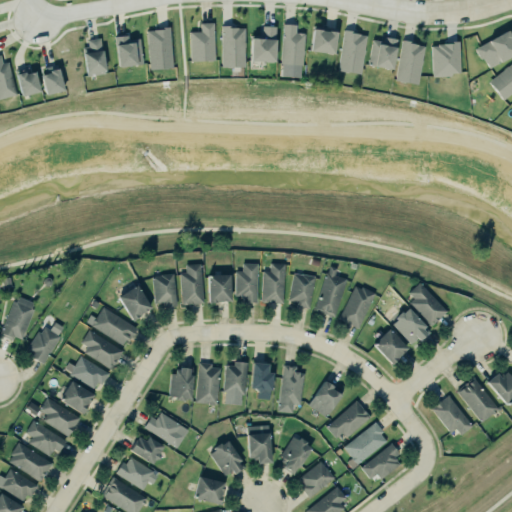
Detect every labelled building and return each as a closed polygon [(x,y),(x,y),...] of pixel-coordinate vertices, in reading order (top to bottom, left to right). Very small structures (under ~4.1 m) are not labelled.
[(147,66),(158,63),(171,64),(167,22),(159,22),(159,24),(151,25),(151,26),(144,27),(147,66)] [(199,23),(211,22),(213,59),(189,61),(187,31),(199,31),(199,23)] [(472,44),(486,37),(485,33),(504,23),(511,37),(511,47),(496,56),(497,58),(487,63),(482,55),(479,57),(472,44)] [(280,77),(301,78),(303,33),(295,32),(296,24),(282,24),(280,77)] [(221,67),(244,66),(244,26),(221,27),(221,67)] [(249,61),(274,62),(275,26),(261,26),(261,35),(250,35),(249,61)] [(311,28),(308,50),(332,53),(334,31),(311,28)] [(360,74),(367,34),(343,30),(337,70),(360,74)] [(140,38),(128,39),(128,35),(115,36),(117,66),(141,65),(140,38)] [(80,47),(85,75),(104,72),(98,37),(85,39),(86,46),(80,47)] [(392,69),(396,39),(383,37),(382,42),(371,40),(368,66),(392,69)] [(395,81),(418,84),(423,44),(400,41),(395,81)] [(432,75),(460,74),(458,43),(431,44),(432,75)] [(0,56),(1,61),(6,60),(15,95),(0,98),(0,56)] [(511,60),(487,80),(501,98),(511,89),(511,60)] [(37,73),(46,71),(46,69),(56,66),(62,90),(43,95),(37,73)] [(12,73),(23,70),(24,72),(33,69),(38,91),(19,96),(12,73)] [(260,269),(258,302),(281,303),(283,261),(267,261),(267,269),(260,269)] [(179,272),(180,304),(202,303),(201,263),(184,264),(185,272),(179,272)] [(235,271),(234,296),(243,296),(242,302),(256,302),(257,263),(242,263),(241,271),(235,271)] [(313,310),(334,316),(346,279),(334,275),(336,268),(327,265),(313,310)] [(288,300),(295,301),(295,306),(309,308),(314,275),(292,273),(288,300)] [(152,274),(153,305),(175,304),(173,274),(152,274)] [(230,301),(230,274),(207,275),(207,302),(230,301)] [(428,325),(407,302),(412,297),(406,291),(417,281),(444,310),(428,325)] [(115,296),(134,284),(149,307),(130,319),(115,296)] [(359,328),(374,292),(353,284),(339,320),(359,328)] [(0,335),(0,326),(11,300),(13,301),(16,295),(32,301),(30,307),(31,308),(19,338),(12,335),(10,340),(0,335)] [(90,324),(120,344),(125,336),(127,337),(133,327),(101,306),(94,317),(92,318),(91,319),(91,321),(91,322),(90,324)] [(412,345),(428,330),(406,307),(390,323),(412,345)] [(24,348),(36,330),(39,332),(43,325),(59,335),(41,363),(26,354),(28,351),(24,348)] [(109,370),(122,349),(86,327),(77,341),(84,346),(80,352),(109,370)] [(386,328),(370,343),(389,363),(405,347),(386,328)] [(108,373),(80,356),(69,374),(97,391),(108,373)] [(232,360),(245,361),(242,394),(237,393),(236,398),(223,397),(224,391),(220,391),(223,363),(231,364),(232,360)] [(217,404),(218,367),(211,367),(211,363),(197,362),(195,403),(217,404)] [(256,389),(256,398),(270,399),(271,372),(267,372),(267,363),(250,362),(250,389),(256,389)] [(277,411),(291,413),(292,404),(299,405),(303,372),(294,371),(295,366),(282,364),(277,411)] [(169,373),(166,395),(173,396),(172,399),(181,400),(181,398),(188,398),(191,374),(187,374),(188,367),(177,366),(177,369),(173,369),(173,373),(169,373)] [(497,372),(486,381),(505,404),(511,398),(511,378),(506,371),(500,376),(497,372)] [(66,375),(91,390),(79,410),(54,395),(66,375)] [(454,390),(471,376),(496,408),(494,409),(494,411),(492,412),(489,413),(479,421),(454,390)] [(307,406),(326,417),(341,389),(322,379),(307,406)] [(446,394),(470,425),(458,434),(453,428),(448,432),(429,408),(446,394)] [(77,416),(65,435),(40,419),(44,413),(36,409),(45,396),(77,416)] [(325,425),(337,441),(369,417),(356,401),(325,425)] [(155,419),(150,416),(143,427),(176,448),(187,429),(159,412),(155,419)] [(63,440),(31,419),(23,431),(30,436),(26,442),(46,455),(49,450),(49,451),(52,448),(56,451),(63,440)] [(243,425),(245,457),(251,457),(251,459),(255,459),(255,463),(269,462),(266,423),(243,425)] [(346,461),(350,466),(387,442),(375,423),(342,445),(351,458),(346,461)] [(291,435),(295,438),(297,435),(305,441),(304,443),(310,447),(297,467),(295,467),(291,473),(281,466),(283,463),(279,460),(281,457),(277,455),(291,435)] [(128,451),(152,464),(162,445),(147,436),(144,441),(136,436),(128,451)] [(242,466),(228,440),(208,450),(222,477),(242,466)] [(6,460),(37,480),(48,462),(16,442),(8,453),(10,455),(6,460)] [(401,463),(390,445),(359,464),(370,482),(401,463)] [(116,473),(142,489),(153,471),(127,455),(116,473)] [(296,478),(309,497),(334,479),(321,461),(296,478)] [(37,483),(8,469),(4,477),(0,475),(0,488),(28,502),(37,483)] [(125,511),(134,511),(140,504),(142,503),(143,500),(145,497),(111,475),(98,494),(125,511)] [(217,504),(190,497),(195,476),(222,482),(217,504)] [(335,511),(348,502),(336,486),(304,510),(305,511),(335,511)] [(0,511),(0,493),(20,506),(16,511),(0,511)]
